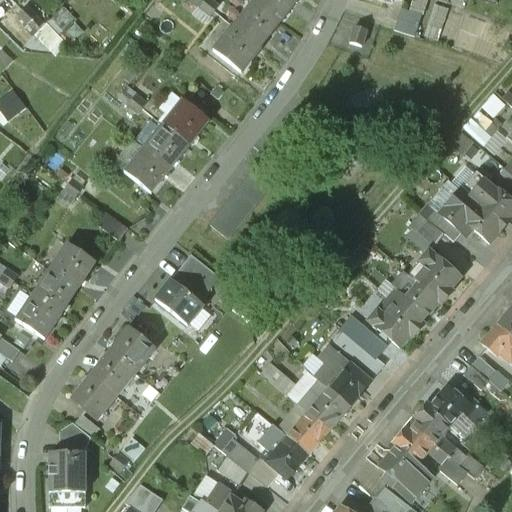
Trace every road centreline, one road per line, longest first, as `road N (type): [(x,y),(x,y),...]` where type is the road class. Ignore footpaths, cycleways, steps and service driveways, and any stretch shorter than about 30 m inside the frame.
road 1 (residential): [(24,511),(27,426),(51,383),(285,86),(331,0)]
road 2 (residential): [(308,511),(511,253)]
